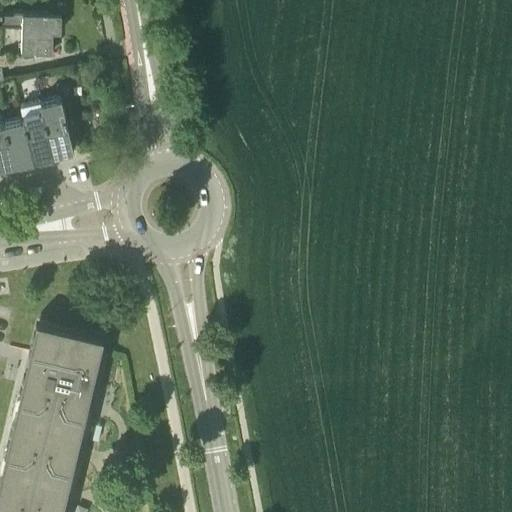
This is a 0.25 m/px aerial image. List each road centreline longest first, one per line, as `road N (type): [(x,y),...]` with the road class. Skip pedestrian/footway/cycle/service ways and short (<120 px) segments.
road 1 (secondary): [(227,511),(178,246)]
road 2 (secondary): [(161,165),(135,0)]
road 3 (secondary): [(178,246),(206,230),(214,200),(192,168),(161,165)]
